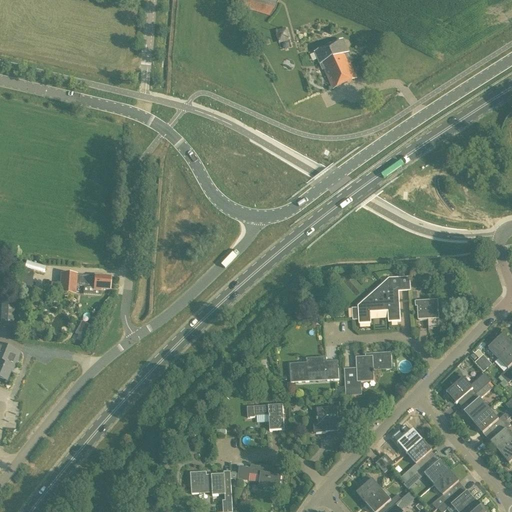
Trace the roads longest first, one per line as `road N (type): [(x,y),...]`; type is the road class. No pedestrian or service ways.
road 1 (primary): [(31,511),(141,382),(230,294),(396,161),(511,87)]
road 2 (secondary): [(0,80),(152,121),(181,147),(214,197),(256,217)]
road 3 (secondary): [(511,58),(298,204),(256,217)]
road 4 (unclassified): [(0,484),(94,368),(133,338)]
road 5 (unclassified): [(256,217),(211,274),(133,338)]
road 6 (residential): [(511,509),(413,394)]
road 7 (residential): [(327,487),(413,394)]
road 8 (residential): [(327,487),(295,457),(229,458),(228,445)]
